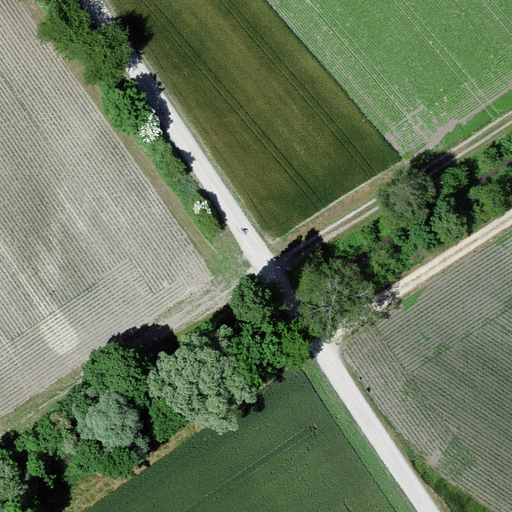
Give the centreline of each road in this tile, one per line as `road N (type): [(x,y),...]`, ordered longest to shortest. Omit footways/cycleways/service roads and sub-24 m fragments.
road 1 (track): [(279,268),(0,461)]
road 2 (track): [(279,268),(94,0)]
road 3 (track): [(511,113),(279,268)]
road 4 (track): [(332,353),(511,233)]
road 5 (track): [(433,511),(332,353)]
